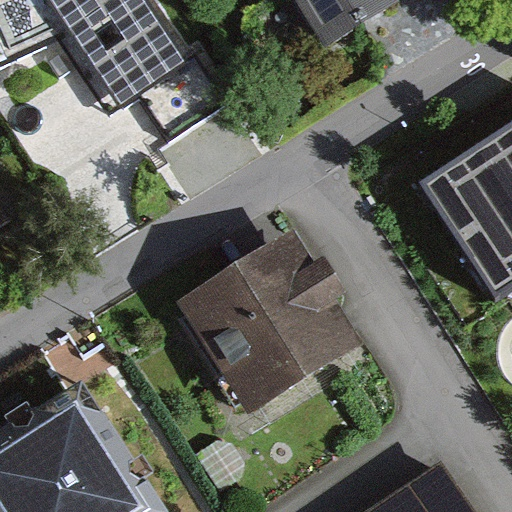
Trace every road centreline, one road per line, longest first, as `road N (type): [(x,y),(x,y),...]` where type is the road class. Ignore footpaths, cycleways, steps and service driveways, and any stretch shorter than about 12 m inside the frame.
road 1 (residential): [(294,164),(0,348)]
road 2 (residential): [(294,164),(449,413)]
road 3 (residential): [(511,23),(294,164)]
road 4 (residential): [(292,511),(449,413)]
